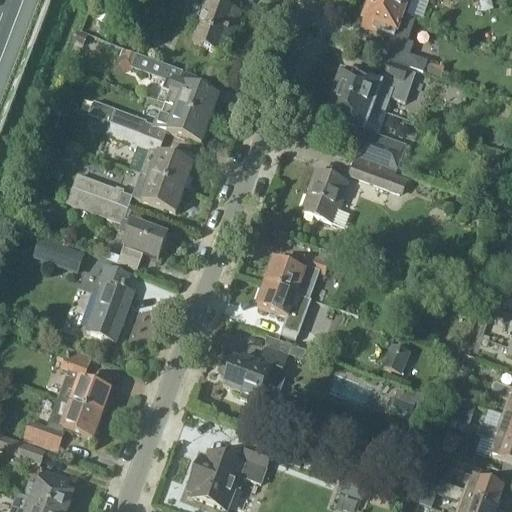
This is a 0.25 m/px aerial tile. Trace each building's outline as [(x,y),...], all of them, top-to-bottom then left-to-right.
[(370,0),(370,4),(407,17),(413,0),(370,0)] [(241,15),(209,3),(194,45),(221,55),(230,29),(235,30),(241,15)] [(367,18),(364,27),(378,32),(377,33),(395,40),(391,51),(396,52),(392,63),(410,70),(440,81),(444,72),(428,66),(428,64),(409,57),(414,46),(408,44),(416,21),(407,17),(370,4),(364,17),(367,18)] [(161,93),(169,96),(165,107),(210,123),(219,100),(179,85),(183,74),(137,57),(130,55),(115,61),(122,78),(135,72),(165,83),(161,93)] [(339,85),(335,96),(375,111),(385,115),(391,101),(405,106),(416,77),(409,74),(410,70),(392,63),(382,89),(346,75),(342,85),(339,85)] [(333,109),(329,120),(338,123),(336,129),(354,136),(364,140),(357,158),(358,159),(358,160),(397,175),(407,149),(379,138),(387,116),(385,115),(375,111),(335,96),(330,108),(333,109)] [(97,123),(111,127),(111,126),(142,138),(147,124),(94,105),(89,117),(98,120),(97,123)] [(156,118),(152,128),(201,147),(210,123),(165,107),(160,120),(156,118)] [(128,173),(141,177),(184,193),(193,169),(150,153),(149,155),(137,151),(142,138),(111,126),(111,127),(106,140),(130,148),(130,151),(136,153),(128,173)] [(358,160),(351,177),(390,192),(401,197),(407,183),(396,178),(397,175),(358,160)] [(312,189),(314,190),(304,215),(333,226),(338,211),(342,213),(347,200),(344,198),(348,186),(318,174),(312,189)] [(141,177),(136,189),(132,200),(176,217),(184,193),(141,177)] [(77,180),(73,192),(118,208),(123,194),(117,191),(116,194),(77,180)] [(102,253),(100,260),(137,273),(143,257),(158,263),(167,239),(124,222),(128,212),(118,208),(73,192),(68,204),(108,218),(106,222),(121,228),(119,235),(128,238),(120,260),(102,253)] [(39,241),(32,260),(77,276),(84,258),(39,241)] [(511,243),(509,242),(502,263),(510,266),(511,260),(511,243)] [(275,265),(267,287),(298,298),(298,299),(308,302),(318,275),(326,277),(330,266),(346,272),(348,264),(319,253),(316,261),(309,259),(305,269),(283,261),(281,267),(275,265)] [(99,284),(104,286),(86,334),(115,345),(134,296),(124,292),(129,279),(105,270),(99,284)] [(267,287),(259,309),(286,319),(285,324),(280,335),(279,340),(296,346),(311,303),(308,302),(298,299),(298,298),(267,287)] [(400,378),(409,357),(390,349),(381,370),(400,378)] [(62,371),(68,374),(58,402),(102,418),(110,394),(81,383),(83,379),(84,380),(88,370),(87,369),(90,360),(69,353),(62,371)] [(234,363),(225,390),(244,397),(242,402),(254,406),(256,402),(261,404),(275,409),(288,376),(284,374),(289,362),(266,353),(261,368),(244,362),(243,366),(234,363)] [(497,386),(493,398),(501,401),(506,389),(497,386)] [(501,401),(509,404),(504,418),(511,421),(511,391),(506,389),(501,401)] [(407,397),(395,393),(390,412),(410,419),(414,406),(423,409),(426,398),(408,392),(407,397)] [(23,439),(36,444),(35,447),(56,454),(57,452),(58,453),(64,437),(62,437),(64,432),(93,443),(102,418),(58,402),(47,432),(28,425),(23,439)] [(511,421),(504,418),(499,432),(496,438),(511,444),(511,421)] [(480,433),(459,426),(457,431),(478,438),(480,433)] [(483,426),(480,433),(478,438),(482,440),(486,441),(490,429),(483,426)] [(482,440),(477,456),(488,460),(511,468),(511,444),(496,438),(499,432),(490,429),(486,441),(482,440)] [(0,452),(41,467),(45,455),(0,439),(0,438),(1,435),(0,435),(0,452)] [(191,493),(197,495),(195,500),(225,511),(226,511),(235,489),(241,491),(245,481),(262,487),(273,457),(249,448),(244,462),(246,463),(244,468),(217,458),(214,465),(203,461),(191,493)] [(346,468),(337,495),(363,504),(370,483),(356,479),(359,472),(346,468)] [(23,499),(60,511),(67,511),(73,496),(65,493),(69,483),(37,472),(35,477),(41,479),(37,489),(28,486),(23,499)] [(471,479),(466,494),(464,500),(496,511),(504,491),(471,479)] [(457,491),(449,488),(445,500),(453,503),(457,491)] [(453,503),(462,506),(459,511),(496,511),(464,500),(466,494),(457,491),(453,503)] [(18,497),(12,511),(60,511),(23,499),(18,497)]
